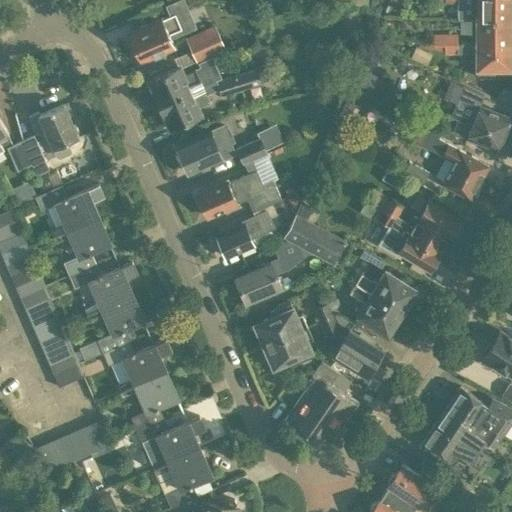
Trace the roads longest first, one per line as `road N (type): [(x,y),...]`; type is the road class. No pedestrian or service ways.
road 1 (residential): [(327,492),(263,444),(93,56),(63,17)]
road 2 (residential): [(327,492),(511,219)]
